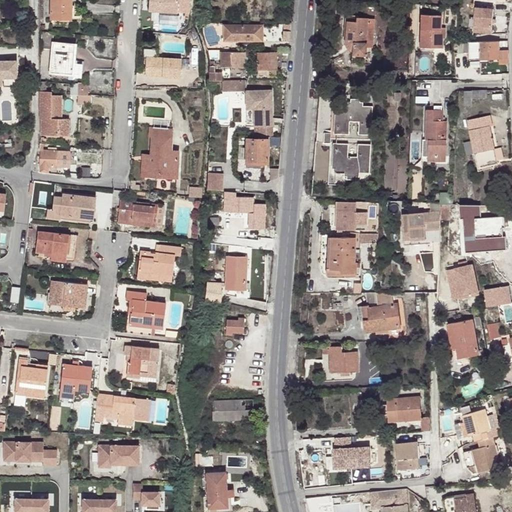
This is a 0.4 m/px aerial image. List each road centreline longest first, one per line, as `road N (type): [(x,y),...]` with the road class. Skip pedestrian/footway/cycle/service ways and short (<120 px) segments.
road 1 (secondary): [(291,511),(279,453),(277,352),(310,0)]
road 2 (residential): [(0,171),(107,182),(121,167),(129,0)]
road 3 (residential): [(0,320),(87,328),(100,321),(113,236)]
